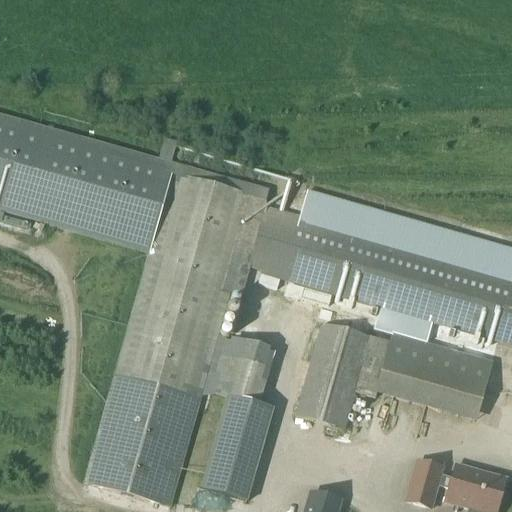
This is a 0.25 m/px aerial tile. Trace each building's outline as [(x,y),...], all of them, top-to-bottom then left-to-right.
[(149,257),(174,167),(169,165),(157,162),(0,118),(0,214),(146,256),(149,257)] [(88,473),(84,486),(159,507),(168,475),(178,478),(201,396),(222,401),(257,411),(258,409),(272,358),(216,342),(250,218),(262,222),(264,215),(260,213),(263,204),(265,198),(266,194),(267,194),(267,193),(174,167),(149,257),(115,378),(88,473)] [(260,280),(511,347),(511,273),(278,208),(275,217),(265,214),(248,273),(261,277),(260,280)] [(311,365),(295,420),(343,435),(354,396),(374,401),(375,397),(389,347),(369,341),(369,342),(321,329),(311,365)] [(258,409),(257,411),(222,401),(196,491),(245,505),(271,412),(258,409)] [(351,495),(366,470),(346,458),(331,482),(351,495)] [(415,465),(404,505),(427,511),(429,511),(436,488),(447,492),(444,505),(466,511),(495,511),(496,510),(499,508),(503,496),(501,493),(504,483),(454,469),(450,483),(438,479),(441,472),(415,465)] [(336,511),(338,505),(309,497),(304,511),(336,511)]
